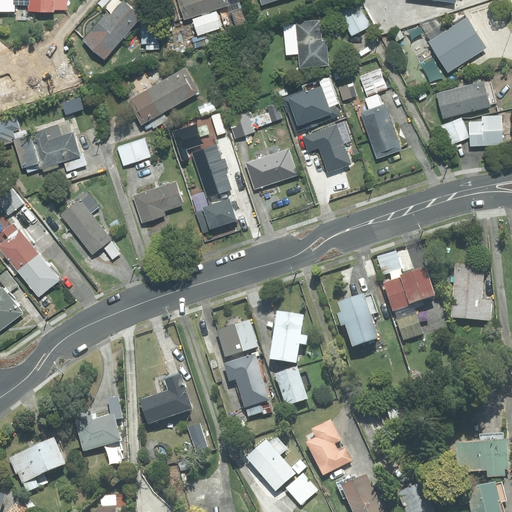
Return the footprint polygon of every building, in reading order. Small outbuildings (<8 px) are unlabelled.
[(0,0),(0,7),(39,9),(70,10),(70,0),(0,0)] [(128,0),(124,6),(117,0),(110,0),(104,8),(107,10),(86,36),(111,57),(148,13),(132,0),(128,0)] [(204,33),(227,25),(222,8),(235,4),(234,0),(181,0),(188,19),(198,16),(204,33)] [(361,0),(358,0),(342,8),(354,34),(374,25),(361,0)] [(470,14),(449,28),(440,15),(425,25),(434,38),(431,40),(452,70),(490,44),(470,14)] [(330,18),(290,21),(291,34),(300,33),(302,66),(333,64),(330,18)] [(162,48),(163,21),(145,21),(144,48),(162,48)] [(0,98),(61,78),(64,88),(82,82),(75,64),(58,70),(47,37),(0,53),(0,98)] [(143,114),(148,123),(203,90),(188,65),(167,78),(126,102),(136,118),(143,114)] [(488,78),(441,91),(448,116),(495,104),(488,78)] [(361,94),(356,81),(342,86),(347,99),(361,94)] [(282,101),(292,124),(298,139),(307,136),(312,150),(323,146),(332,171),(356,163),(345,133),(347,132),(339,113),(319,121),(316,114),(306,91),(282,101)] [(369,96),(368,96),(372,107),(363,110),(382,158),(406,148),(388,101),(386,101),(381,91),(369,96)] [(344,107),(340,95),(328,99),(333,111),(344,107)] [(217,100),(201,106),(204,115),(220,109),(217,100)] [(279,102),(267,106),(269,112),(253,117),(251,111),(231,117),(238,138),(260,131),(259,127),(285,118),(279,102)] [(506,112),(487,112),(487,119),(473,119),(473,136),(474,144),(507,144),(506,112)] [(0,121),(0,143),(17,139),(15,133),(25,129),(21,116),(0,121)] [(70,171),(90,164),(74,117),(17,137),(29,172),(46,166),(47,171),(63,165),(62,161),(66,160),(70,171)] [(154,154),(148,137),(120,147),(126,164),(154,154)] [(229,165),(240,162),(232,138),(195,150),(210,196),(236,187),(229,165)] [(294,146),(249,161),(259,188),(304,173),(294,146)] [(170,209),(189,202),(180,177),(135,193),(146,223),(171,214),(170,209)] [(27,202),(12,185),(0,195),(0,199),(13,214),(27,202)] [(98,253),(106,246),(117,259),(126,251),(115,239),(117,237),(83,196),(64,212),(98,253)] [(23,269),(45,251),(24,224),(23,225),(18,219),(7,228),(12,234),(2,242),(23,269)] [(45,251),(23,269),(44,295),(66,277),(45,251)] [(451,319),(494,323),(496,300),(486,299),(489,260),(455,258),(451,319)] [(430,268),(386,283),(406,341),(426,334),(416,305),(440,297),(430,268)] [(0,333),(29,311),(8,283),(0,289),(0,333)] [(357,345),(384,337),(370,292),(343,300),(347,314),(344,314),(346,323),(350,324),(357,345)] [(275,358),(300,361),(303,342),(310,343),(311,334),(306,332),(307,313),(277,311),(276,326),(280,324),(275,358)] [(251,405),(273,399),(259,351),(264,349),(255,317),(217,328),(233,381),(243,379),(251,405)] [(302,367),(279,376),(290,406),(313,398),(302,367)] [(153,425),(198,409),(186,375),(168,381),(171,390),(144,400),(153,425)] [(86,448),(125,439),(120,417),(127,415),(123,400),(109,403),(112,415),(80,422),(86,448)] [(310,442),(327,477),(358,462),(336,418),(314,429),(319,438),(310,442)] [(207,422),(190,427),(197,450),(213,446),(207,422)] [(464,475),(511,474),(511,436),(464,438),(464,475)] [(14,456),(25,483),(71,465),(60,438),(14,456)] [(277,492),(299,473),(269,440),(248,459),(277,492)] [(344,486),(354,511),(388,511),(373,474),(344,486)] [(290,489),(304,505),(320,491),(306,475),(290,489)] [(442,511),(431,481),(403,491),(410,511),(442,511)] [(477,511),(508,511),(502,481),(472,487),(477,511)] [(0,511),(3,511),(9,495),(0,492),(0,511)] [(36,511),(23,499),(9,511),(36,511)]
